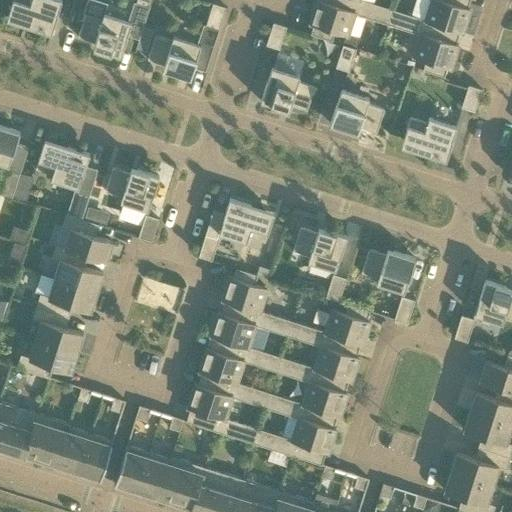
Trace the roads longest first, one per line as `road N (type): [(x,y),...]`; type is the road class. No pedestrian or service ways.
road 1 (residential): [(203,169),(454,248)]
road 2 (residential): [(470,197),(220,118)]
road 3 (residential): [(220,118),(0,46)]
road 4 (residential): [(422,347),(465,360),(427,478),(378,462)]
road 5 (residential): [(0,105),(203,169)]
road 6 (residential): [(171,263),(137,252),(96,377),(135,389)]
road 7 (residential): [(171,263),(204,273),(164,398),(135,389)]
road 8 (residential): [(422,347),(394,337),(356,455),(378,462)]
road 9 (residential): [(131,511),(0,470)]
